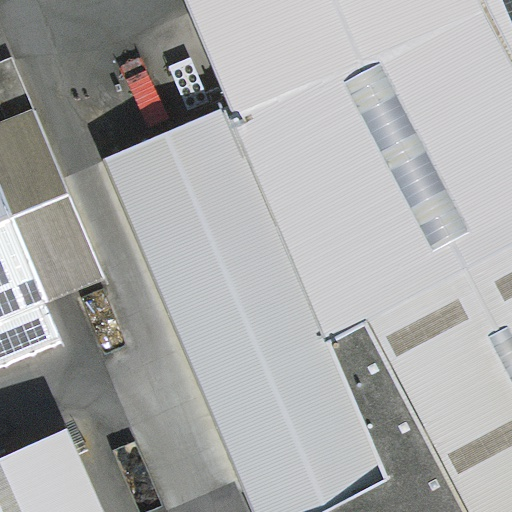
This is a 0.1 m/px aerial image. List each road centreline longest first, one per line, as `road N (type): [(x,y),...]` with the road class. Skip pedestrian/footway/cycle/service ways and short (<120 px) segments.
road 1 (unknown): [(208,511),(131,324)]
road 2 (unknown): [(131,324),(71,192)]
road 3 (unknown): [(0,382),(131,324)]
